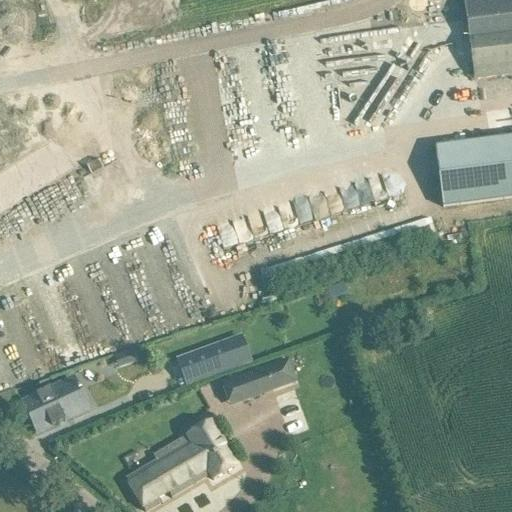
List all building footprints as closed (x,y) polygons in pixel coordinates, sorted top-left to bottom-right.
[(511,0),(464,0),(474,82),(511,76),(511,0)] [(511,137),(439,147),(447,207),(511,198),(511,137)] [(388,343),(418,331),(411,313),(381,324),(388,343)] [(212,353),(180,364),(188,385),(250,362),(242,338),(211,349),(212,353)] [(287,359),(264,368),(273,389),(295,381),(287,359)] [(239,377),(223,383),(229,401),(246,395),(239,377)] [(23,403),(38,433),(88,409),(73,378),(23,403)] [(171,497),(212,473),(216,478),(239,464),(213,421),(191,435),(194,440),(127,481),(144,511),(160,503),(157,498),(168,492),(171,497)]
